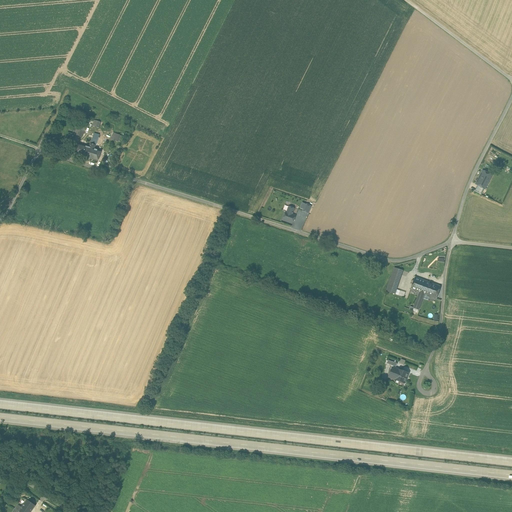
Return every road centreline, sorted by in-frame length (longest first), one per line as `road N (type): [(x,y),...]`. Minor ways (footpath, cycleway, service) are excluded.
road 1 (track): [(0,217),(17,205),(30,170),(54,156),(386,261),(450,242),(511,248)]
road 2 (motorway): [(0,417),(511,475)]
road 3 (motorway): [(511,461),(0,404)]
road 4 (track): [(511,92),(450,242),(439,327),(418,385),(428,393),(434,385),(427,374)]
road 5 (track): [(511,81),(405,0)]
